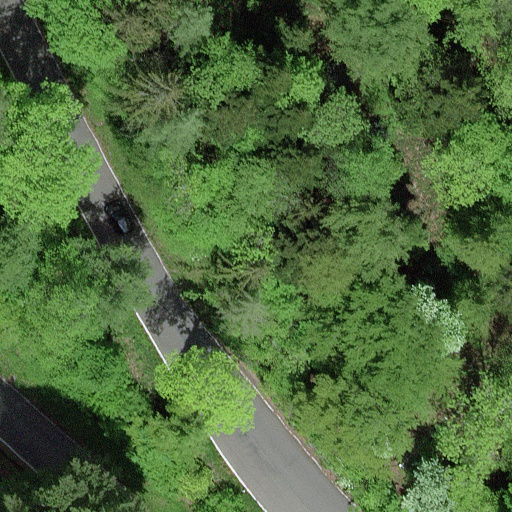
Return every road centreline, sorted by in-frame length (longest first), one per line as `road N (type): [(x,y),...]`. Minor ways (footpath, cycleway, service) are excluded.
road 1 (tertiary): [(0,4),(249,452),(312,511)]
road 2 (tertiary): [(104,511),(0,411)]
